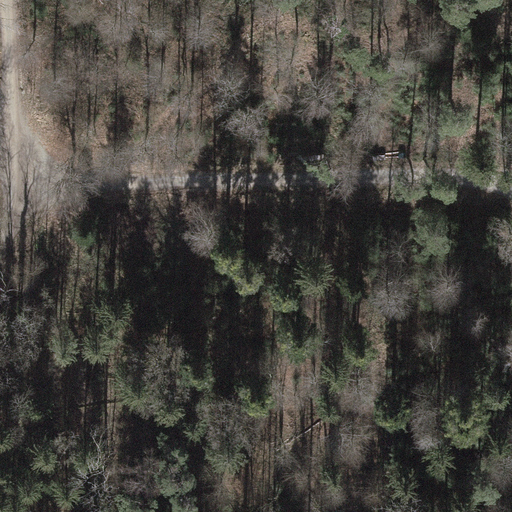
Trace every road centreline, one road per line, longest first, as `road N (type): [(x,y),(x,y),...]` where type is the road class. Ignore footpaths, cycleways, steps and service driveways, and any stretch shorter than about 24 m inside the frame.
road 1 (track): [(511,187),(459,175),(98,183),(25,172)]
road 2 (track): [(2,0),(25,172)]
